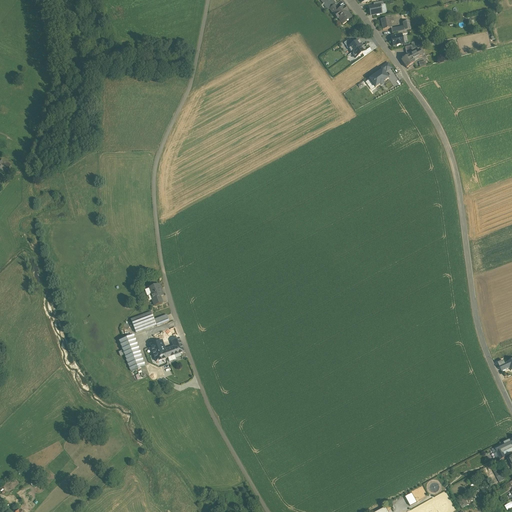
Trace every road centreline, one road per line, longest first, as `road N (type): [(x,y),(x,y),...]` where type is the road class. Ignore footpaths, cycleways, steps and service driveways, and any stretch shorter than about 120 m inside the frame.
road 1 (unclassified): [(268,511),(213,419),(177,323),(159,244),(153,172),(189,87),(206,0)]
road 2 (tertiary): [(511,410),(481,341),(450,155),(431,114),(350,0)]
road 3 (track): [(100,0),(107,67),(97,148),(103,243),(159,244)]
